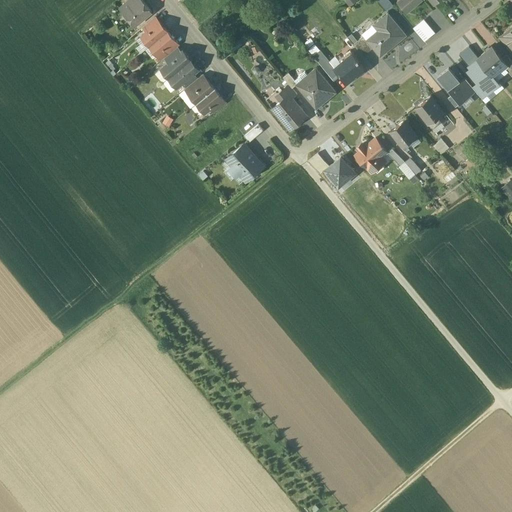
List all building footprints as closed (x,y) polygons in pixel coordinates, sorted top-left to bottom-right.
[(132,0),(127,0),(119,8),(124,14),(126,14),(125,12),(136,3),(132,0)] [(151,12),(141,0),(139,0),(136,3),(125,12),(126,14),(135,25),(151,12)] [(380,0),(387,8),(394,3),(391,0),(380,0)] [(398,0),(407,10),(419,0),(398,0)] [(406,34),(388,12),(374,24),(378,29),(367,38),(367,39),(373,46),(380,55),(406,34)] [(154,17),(143,27),(147,31),(147,32),(159,22),(158,22),(154,17)] [(159,22),(147,32),(147,31),(141,36),(149,46),(167,31),(159,21),(158,22),(159,22)] [(434,33),(423,21),(414,28),(424,41),(434,33)] [(511,26),(500,36),(511,50),(511,26)] [(167,31),(149,46),(157,55),(163,50),(162,49),(173,40),(174,41),(175,40),(167,31)] [(364,34),(353,43),(363,54),(373,46),(367,39),(367,38),(364,34)] [(173,40),(162,49),(163,50),(167,55),(177,47),(178,46),(174,41),(173,40)] [(238,40),(228,48),(232,52),(241,45),(238,40)] [(468,64),(478,56),(469,45),(459,53),(468,64)] [(502,56),(492,45),(478,56),(492,73),(503,64),(506,68),(509,65),(502,56)] [(167,55),(165,57),(169,62),(181,51),(177,47),(167,55)] [(163,50),(157,55),(161,60),(165,57),(167,55),(163,50)] [(169,62),(163,67),(167,71),(167,74),(169,77),(189,60),(189,57),(183,50),(181,51),(169,62)] [(511,59),(506,53),(502,56),(509,65),(506,68),(511,74),(511,59)] [(359,60),(353,54),(342,63),(340,61),(334,66),(334,67),(339,74),(346,82),(355,74),(356,75),(357,74),(357,73),(363,69),(364,68),(358,61),(359,60)] [(499,81),(492,73),(478,56),(468,64),(471,67),(467,70),(478,83),(473,86),(475,89),(483,98),(488,94),(486,92),(499,81)] [(189,60),(169,77),(177,86),(183,81),(193,73),(195,71),(196,68),(189,60)] [(329,60),(323,66),(334,79),(339,74),(334,67),(334,66),(329,60)] [(335,91),(315,67),(307,74),(310,78),(299,87),(313,105),(326,95),(328,97),(335,91)] [(438,76),(448,87),(458,78),(449,67),(438,76)] [(297,83),(288,71),(283,75),(289,83),(292,86),(297,83)] [(193,73),(183,81),(187,86),(189,85),(198,78),(193,73)] [(198,78),(189,85),(193,89),(206,79),(202,74),(198,78)] [(460,81),(471,93),(475,89),(465,77),(460,81)] [(206,79),(193,89),(188,92),(197,102),(214,88),(206,78),(206,79)] [(458,78),(448,87),(453,93),(461,102),(471,93),(460,81),(458,78)] [(289,83),(282,89),(287,94),(291,98),(291,97),(297,92),(292,86),(289,83)] [(214,88),(197,102),(204,112),(210,107),(221,97),(222,97),(214,88)] [(456,105),(461,102),(453,93),(449,97),(456,105)] [(287,94),(271,107),(289,128),(306,115),(291,97),(291,98),(287,94)] [(443,110),(430,94),(415,106),(428,122),(429,122),(432,126),(440,120),(437,115),(443,110)] [(221,97),(210,107),(214,112),(225,102),(221,97)] [(416,134),(404,118),(390,129),(403,147),(410,142),(411,143),(411,142),(409,139),(416,134)] [(255,126),(245,135),(249,140),(259,132),(255,126)] [(375,137),(365,145),(362,143),(357,147),(359,149),(354,154),(370,173),(381,164),(377,159),(386,152),(387,151),(375,137)] [(449,146),(442,137),(434,144),(441,152),(449,146)] [(249,150),(244,143),(228,156),(234,163),(231,165),(238,173),(240,172),(246,179),(262,165),(253,155),(255,153),(251,149),(249,150)] [(405,161),(392,146),(387,151),(386,152),(399,167),(405,161)] [(309,160),(320,173),(325,169),(330,165),(318,151),(309,160)] [(330,165),(325,169),(339,186),(355,172),(341,155),(330,165)] [(420,170),(410,157),(405,161),(415,174),(420,170)] [(511,200),(511,180),(511,179),(501,189),(511,200)]
